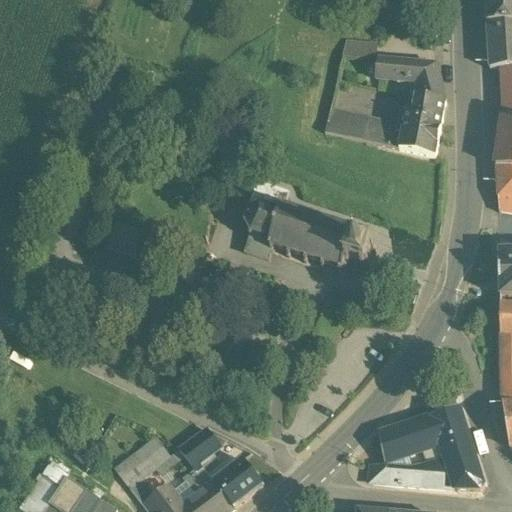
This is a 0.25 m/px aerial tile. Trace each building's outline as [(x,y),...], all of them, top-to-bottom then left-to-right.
[(511,0),(488,0),(487,24),(511,26),(511,25),(511,0)] [(511,31),(511,26),(487,24),(489,71),(501,71),(511,70),(511,31)] [(376,46),(346,43),(343,57),(375,60),(376,46)] [(437,66),(375,60),(370,79),(420,84),(419,99),(447,105),(446,103),(437,66)] [(511,70),(501,71),(502,103),(511,104),(511,70)] [(447,105),(419,99),(417,114),(444,120),(447,105)] [(511,104),(502,103),(503,121),(511,122),(511,104)] [(406,128),(330,111),(324,135),(383,148),(387,129),(404,133),(405,133),(406,128)] [(417,114),(408,113),(406,128),(405,133),(404,133),(400,151),(436,159),(444,120),(417,114)] [(511,122),(503,121),(496,168),(511,169),(511,122)] [(404,133),(387,129),(383,148),(400,151),(404,133)] [(511,169),(496,168),(499,214),(511,216),(511,169)] [(291,196),(268,188),(262,207),(260,208),(261,211),(252,215),(249,212),(247,214),(251,218),(248,226),(243,226),(243,229),(247,229),(252,236),(249,240),(251,242),(247,257),(268,265),(271,256),(272,256),(273,253),(288,257),(286,261),(289,262),(290,258),(305,263),(304,267),(306,268),(307,264),(322,269),(321,272),(323,273),(324,270),(339,274),(338,278),(340,279),(342,275),(343,276),(344,273),(349,275),(350,271),(346,269),(347,267),(350,268),(351,265),(363,269),(361,273),(365,275),(367,271),(368,270),(371,272),(372,268),(369,267),(372,256),(376,257),(377,253),(374,252),(374,251),(373,251),(375,247),(370,245),(368,242),(364,241),(360,243),(360,240),(361,238),(357,237),(358,235),(356,235),(358,231),(355,230),(353,234),(339,229),(340,225),(337,224),(336,228),(321,223),(322,220),(320,219),(319,223),(305,218),(306,214),(287,209),(291,196)] [(137,235),(117,227),(107,253),(137,265),(137,236),(137,235)] [(511,254),(500,255),(500,271),(499,271),(500,284),(500,299),(511,298),(511,254)] [(511,305),(501,306),(500,306),(502,338),(503,339),(511,339),(511,305)] [(511,339),(503,339),(503,355),(511,355),(511,339)] [(511,355),(503,355),(504,406),(511,406),(511,355)] [(459,410),(430,419),(439,446),(447,470),(449,476),(478,466),(459,410)] [(430,419),(380,436),(384,457),(399,459),(439,446),(430,419)] [(179,451),(194,472),(219,453),(204,432),(179,451)] [(142,480),(169,460),(154,440),(116,468),(144,510),(155,501),(142,480)] [(399,459),(384,457),(386,469),(399,470),(399,459)] [(242,462),(213,483),(234,511),(263,489),(242,462)] [(399,470),(386,469),(386,470),(372,470),(370,484),(405,488),(482,490),(485,486),(478,466),(449,476),(447,470),(426,470),(426,473),(399,470)] [(212,470),(207,474),(211,479),(216,475),(212,470)] [(67,480),(45,511),(73,511),(86,493),(67,480)] [(213,483),(183,506),(187,511),(232,511),(234,511),(213,483)] [(187,511),(183,506),(171,489),(155,501),(163,511),(187,511)] [(113,511),(86,493),(73,511),(113,511)] [(163,511),(155,501),(144,510),(145,511),(163,511)]
